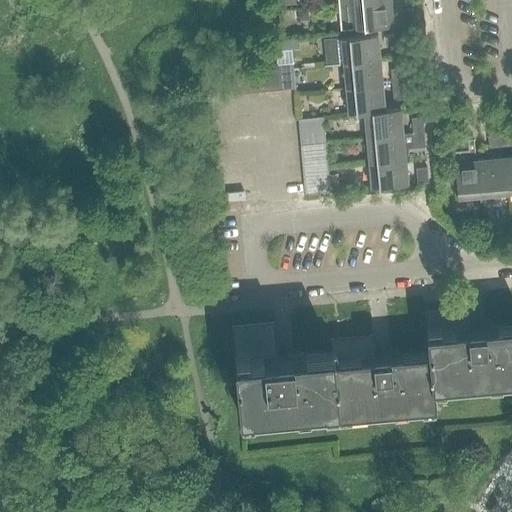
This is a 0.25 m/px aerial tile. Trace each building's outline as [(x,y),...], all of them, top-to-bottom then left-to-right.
[(392,27),(390,1),(354,4),(356,30),(392,27)] [(403,25),(413,24),(412,9),(401,10),(403,25)] [(389,49),(399,48),(398,34),(388,35),(389,49)] [(343,64),(343,65),(379,62),(377,36),(326,40),(328,65),(343,64)] [(381,87),(379,62),(343,65),(345,90),(381,87)] [(295,89),(293,65),(280,66),(282,91),(295,89)] [(282,91),(280,66),(267,67),(269,92),(282,91)] [(269,92),(267,67),(255,68),(257,93),(269,92)] [(255,68),(245,69),(243,69),(245,94),(257,93),(255,68)] [(245,94),(243,69),(231,70),(233,95),(245,94)] [(403,84),(401,69),(391,70),(392,85),(403,84)] [(233,95),(231,70),(218,71),(221,96),(233,95)] [(221,96),(218,71),(206,72),(208,97),(221,96)] [(404,98),(403,84),(392,85),(394,99),(404,98)] [(348,116),(364,114),(383,112),(383,111),(381,87),(345,90),(348,116)] [(364,114),(366,139),(402,136),(400,110),(383,111),(383,112),(364,114)] [(299,134),(324,131),(322,118),(297,120),(299,134)] [(411,119),(412,135),(423,134),(421,118),(411,119)] [(300,145),(325,143),(324,131),(299,134),(300,145)] [(412,135),(402,136),(366,139),(368,164),(404,161),(403,150),(424,148),(423,134),(412,135)] [(511,146),(511,134),(503,136),(504,147),(511,146)] [(489,149),(504,147),(503,136),(488,137),(489,149)] [(469,149),(467,139),(452,141),(453,151),(469,149)] [(301,157),(326,155),(325,143),(300,145),(301,157)] [(302,171),(327,168),(326,155),(301,157),(302,171)] [(482,197),(507,195),(504,158),(479,160),(482,197)] [(457,200),(482,197),(479,160),(453,163),(457,200)] [(368,164),(370,189),(406,186),(404,161),(368,164)] [(303,183),(328,181),(327,168),(302,171),(303,183)] [(417,184),(428,183),(426,168),(415,169),(417,184)] [(304,195),(305,195),(329,193),(328,181),(303,183),(304,195)] [(277,361),(274,322),(230,326),(239,418),(336,409),(337,418),(435,409),(434,399),(463,397),(462,386),(511,381),(511,328),(469,333),(467,308),(423,313),(427,357),(374,362),(372,337),(330,341),(331,356),(277,361)]
